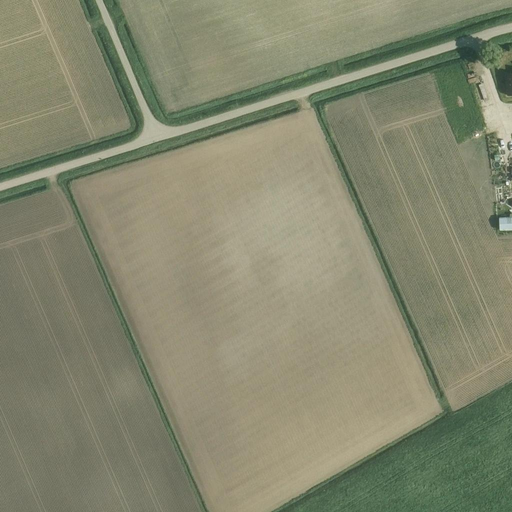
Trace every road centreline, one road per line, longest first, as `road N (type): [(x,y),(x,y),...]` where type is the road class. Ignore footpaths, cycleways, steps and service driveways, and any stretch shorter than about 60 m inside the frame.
road 1 (unclassified): [(511,26),(158,137)]
road 2 (unclassified): [(0,186),(158,137)]
road 3 (unclassified): [(158,137),(101,0)]
